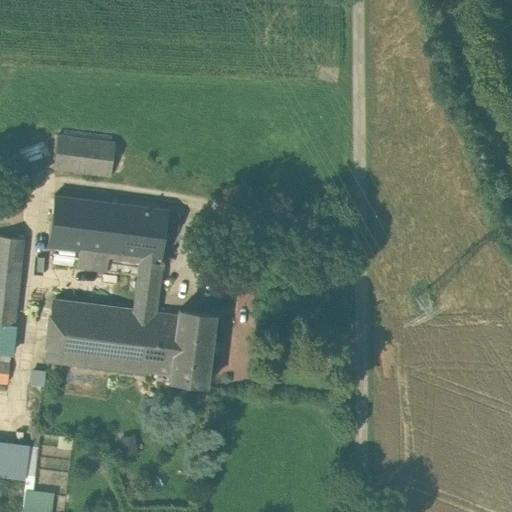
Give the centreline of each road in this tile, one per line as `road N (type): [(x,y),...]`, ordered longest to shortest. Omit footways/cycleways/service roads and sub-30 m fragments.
road 1 (unclassified): [(358,0),(363,511)]
road 2 (unknown): [(360,136),(0,149)]
